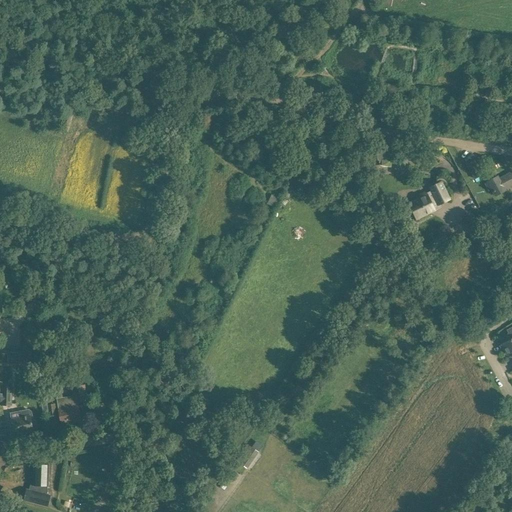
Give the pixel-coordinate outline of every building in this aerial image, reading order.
[(61,130),(68,132),(74,110),(67,108),(61,130)] [(402,150),(380,146),(378,159),(392,158),(393,154),(400,155),(401,153),(402,153),(402,150)] [(467,164),(474,178),(481,175),(473,161),(467,164)] [(489,191),(492,189),(495,195),(505,190),(504,189),(511,184),(511,171),(511,172),(500,179),(498,176),(485,184),(489,191)] [(414,216),(416,219),(434,210),(433,207),(438,205),(449,199),(441,183),(430,188),(433,194),(427,196),(427,195),(425,196),(424,193),(417,197),(418,199),(409,204),(410,208),(408,209),(412,217),(414,216)] [(271,196),(267,205),(277,209),(281,200),(271,196)] [(363,220),(360,231),(366,233),(370,222),(363,220)] [(511,326),(506,330),(511,338),(501,344),(507,355),(511,352),(511,326)] [(8,351),(8,363),(21,364),(21,351),(8,351)] [(33,387),(37,391),(42,387),(38,383),(33,387)] [(61,424),(81,421),(77,402),(87,400),(84,385),(72,387),(74,395),(56,399),(61,424)] [(0,403),(1,404),(1,405),(11,406),(12,387),(2,386),(2,387),(0,387),(0,403)] [(180,419),(188,423),(197,405),(189,401),(180,419)] [(33,420),(31,420),(30,416),(11,419),(14,434),(33,430),(32,428),(34,428),(35,427),(36,426),(36,425),(36,422),(35,421),(33,420)] [(247,444),(235,461),(240,464),(246,468),(247,468),(250,463),(258,452),(252,448),(247,444)] [(47,506),(50,496),(47,495),(47,486),(48,486),(49,465),(34,464),(33,485),(30,485),(29,490),(27,490),(24,500),(47,506)]
